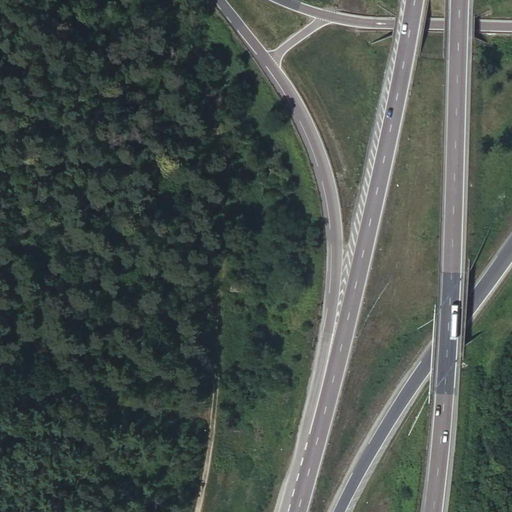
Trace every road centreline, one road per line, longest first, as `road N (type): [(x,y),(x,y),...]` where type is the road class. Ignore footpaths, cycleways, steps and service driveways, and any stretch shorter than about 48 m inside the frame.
road 1 (track): [(198,511),(215,418),(224,174),(211,85),(165,0)]
road 2 (trunk): [(430,511),(450,286),(457,0)]
road 3 (trunk): [(219,0),(313,140),(345,294)]
road 4 (trunk): [(511,249),(384,424),(338,511)]
road 5 (trunk): [(411,0),(345,294)]
road 6 (trunk): [(345,294),(294,511)]
road 7 (trunk): [(511,28),(326,15)]
